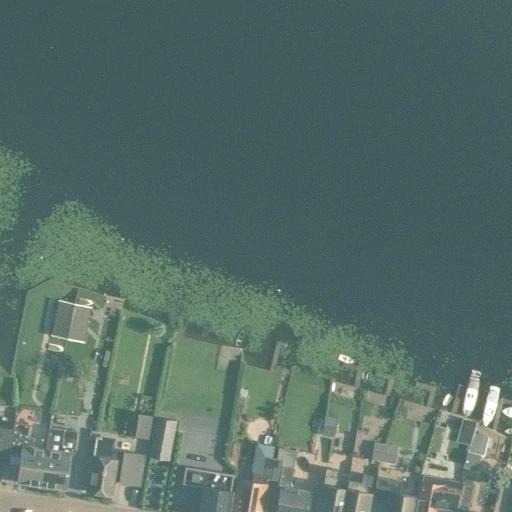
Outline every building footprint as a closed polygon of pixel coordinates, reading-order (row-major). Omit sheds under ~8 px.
[(66,333),(73,297),(57,294),(50,329),(66,333)] [(91,301),(73,297),(66,333),(83,336),(91,301)] [(233,366),(233,346),(219,345),(218,366),(233,366)] [(137,431),(151,433),(155,409),(141,407),(137,431)] [(148,451),(168,454),(175,414),(155,410),(148,451)] [(455,436),(468,440),(471,427),(473,427),(476,416),(461,412),(455,436)] [(13,427),(15,417),(13,416),(12,424),(0,422),(0,455),(8,456),(9,449),(13,427)] [(28,419),(15,417),(13,427),(9,449),(20,450),(17,476),(41,479),(46,444),(49,421),(48,421),(45,444),(30,442),(31,432),(26,431),(28,419)] [(49,421),(46,444),(41,479),(64,482),(69,447),(73,448),(76,425),(49,421)] [(384,453),(385,445),(365,442),(368,426),(354,424),(351,449),(384,453)] [(471,427),(468,440),(466,447),(483,451),(488,431),(473,427),(471,427)] [(93,441),(91,450),(85,485),(111,489),(114,475),(118,476),(118,477),(141,481),(146,449),(124,445),(94,440),(94,442),(93,441)] [(282,453),(282,454),(279,474),(277,480),(280,481),(274,511),(281,511),(305,511),(310,485),(288,482),(295,445),(277,442),(276,452),(282,453)] [(253,466),(251,476),(238,473),(232,511),(258,511),(264,478),(265,472),(279,474),(282,454),(263,450),(260,467),(253,466)] [(198,510),(207,511),(226,511),(234,468),(184,460),(181,478),(202,481),(198,510)] [(340,511),(347,475),(336,473),(337,464),(325,462),(316,511),(340,511)] [(347,475),(340,511),(364,511),(372,470),(361,469),(360,477),(347,475)] [(421,476),(419,476),(413,511),(436,511),(438,506),(454,508),(454,510),(458,511),(465,476),(461,476),(461,477),(422,469),(421,476)] [(409,511),(412,490),(398,488),(400,476),(376,472),(372,492),(390,494),(387,511),(409,511)] [(465,476),(458,511),(457,511),(481,511),(483,508),(467,504),(473,478),(465,476)]
